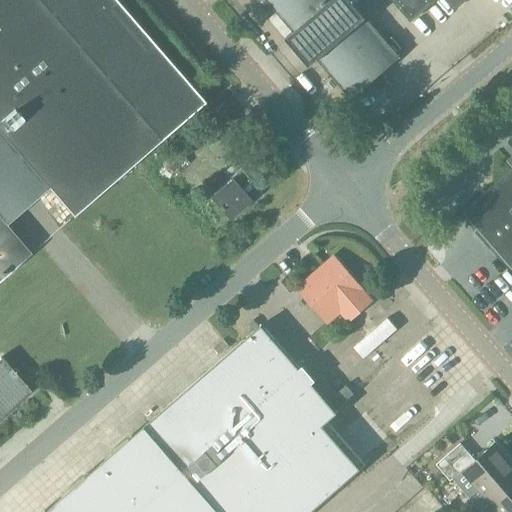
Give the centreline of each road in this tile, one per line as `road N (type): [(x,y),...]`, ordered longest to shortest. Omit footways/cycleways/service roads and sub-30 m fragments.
road 1 (unclassified): [(0,485),(345,183)]
road 2 (unclassified): [(511,377),(345,183)]
road 3 (unclassified): [(345,183),(176,0)]
road 4 (unknown): [(498,362),(339,511)]
road 5 (unclassified): [(345,183),(511,45)]
